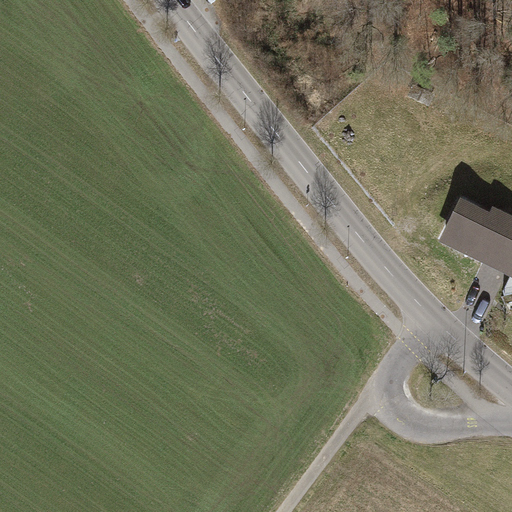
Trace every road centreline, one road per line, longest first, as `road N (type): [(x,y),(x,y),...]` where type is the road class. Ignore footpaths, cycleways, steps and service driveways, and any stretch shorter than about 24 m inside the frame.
road 1 (tertiary): [(511,387),(369,248),(171,0)]
road 2 (track): [(281,511),(358,408),(379,393)]
